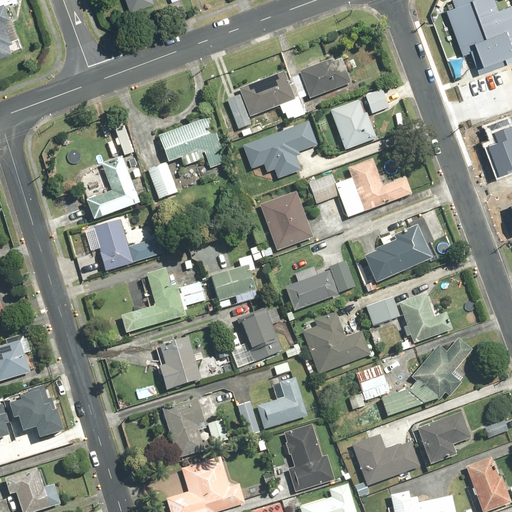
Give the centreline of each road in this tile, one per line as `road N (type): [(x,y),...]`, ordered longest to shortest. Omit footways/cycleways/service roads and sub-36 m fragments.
road 1 (residential): [(0,121),(121,511)]
road 2 (residential): [(511,323),(391,0)]
road 3 (tertiary): [(94,82),(319,0)]
